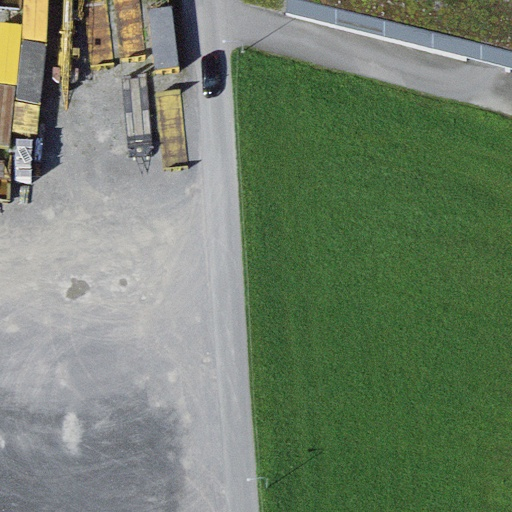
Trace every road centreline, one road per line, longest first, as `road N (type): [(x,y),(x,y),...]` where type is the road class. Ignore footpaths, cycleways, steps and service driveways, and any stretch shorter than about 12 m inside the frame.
road 1 (residential): [(253,511),(217,0)]
road 2 (unknown): [(218,8),(507,99)]
